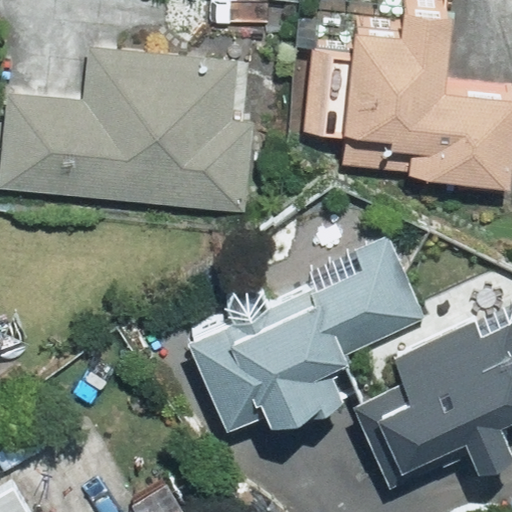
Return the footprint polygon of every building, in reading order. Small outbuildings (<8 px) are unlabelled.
[(369,0),(369,4),(328,3),(327,31),(320,30),(317,115),(352,116),(352,135),(364,135),(363,156),(511,161),(511,67),(465,65),(467,0),(369,0)] [(240,51),(52,34),(48,76),(17,74),(9,170),(254,192),(261,108),(235,106),(240,51)] [(434,299),(396,207),(330,234),(341,259),(197,318),(235,409),(354,360),(344,336),(434,299)] [(511,291),(401,332),(411,358),(360,377),(393,468),(511,424),(511,291)] [(176,511),(164,490),(124,511),(176,511)] [(477,511),(468,499),(447,511),(477,511)]
